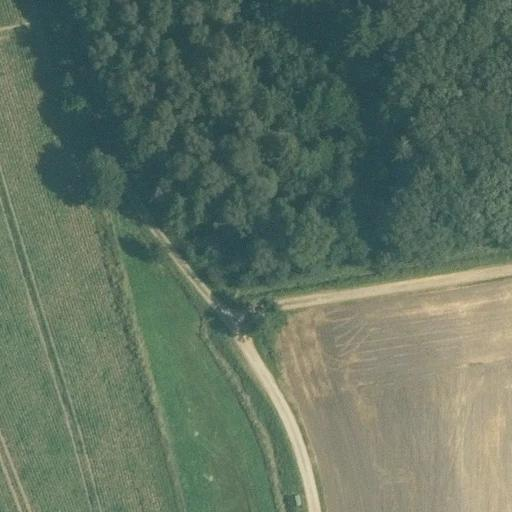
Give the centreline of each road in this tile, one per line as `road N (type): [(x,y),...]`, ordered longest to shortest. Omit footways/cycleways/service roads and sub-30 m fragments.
road 1 (track): [(314,511),(280,401),(120,190),(62,0)]
road 2 (track): [(223,319),(511,270)]
